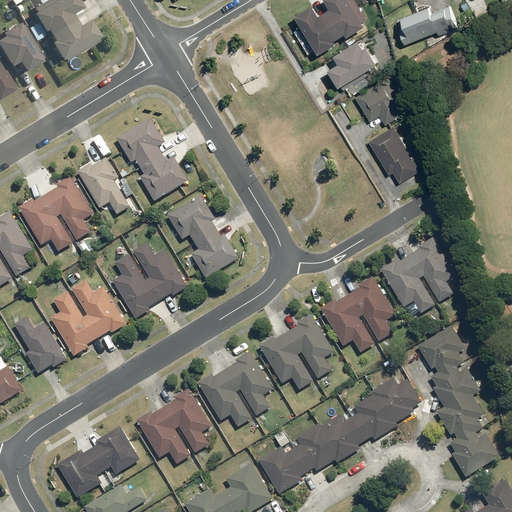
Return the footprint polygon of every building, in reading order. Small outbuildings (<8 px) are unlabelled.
[(39,11),(33,14),(42,31),(46,29),(52,40),(49,41),(59,59),(99,37),(87,16),(76,21),(72,13),(80,8),(75,0),(53,0),(52,0),(46,0),(36,6),(39,11)] [(357,0),(331,0),(335,7),(323,14),(318,5),(296,17),(300,23),(303,21),(321,54),(341,43),(339,40),(352,33),(353,35),(372,24),(357,0)] [(432,6),(406,17),(409,26),(403,28),(409,44),(441,31),(443,34),(461,27),(452,5),(434,12),(432,6)] [(18,61),(24,72),(41,62),(40,60),(43,59),(24,25),(21,27),(19,23),(1,32),(2,36),(0,37),(0,49),(9,65),(18,61)] [(344,63),(333,69),(344,86),(382,63),(372,46),(370,47),(364,39),(339,54),(344,63)] [(0,98),(14,90),(0,65),(0,98)] [(393,76),(359,96),(373,121),(383,115),(388,124),(410,112),(402,98),(404,97),(393,76)] [(158,203),(192,183),(176,156),(169,161),(161,146),(168,142),(154,119),(120,139),(135,165),(140,161),(148,175),(143,178),(158,203)] [(398,126),(373,141),(391,172),(394,171),(402,184),(424,171),(398,126)] [(96,164),(81,173),(103,209),(113,203),(120,216),(135,207),(119,181),(122,179),(110,158),(97,166),(96,164)] [(59,185),(61,188),(38,201),(37,199),(22,207),(45,246),(54,241),(61,253),(96,232),(88,220),(96,215),(73,177),(59,185)] [(227,235),(224,237),(215,223),(218,221),(203,196),(170,216),(186,241),(193,237),(200,249),(194,253),(210,279),(242,259),(227,235)] [(0,220),(0,221),(1,223),(0,223),(0,284),(2,288),(34,268),(27,257),(37,251),(13,213),(0,220)] [(458,275),(435,238),(422,246),(424,248),(400,263),(398,260),(384,269),(385,271),(407,308),(410,306),(416,316),(423,312),(424,313),(438,305),(423,279),(427,277),(442,302),(456,294),(448,281),(458,275)] [(125,274),(115,281),(139,320),(153,311),(151,307),(173,294),(175,296),(192,286),(185,275),(184,276),(167,250),(159,255),(152,242),(137,251),(153,277),(149,279),(134,254),(118,263),(125,274)] [(340,302),(338,299),(323,308),(346,347),(356,340),(363,353),(378,344),(362,317),(366,314),(382,341),(395,333),(388,320),(398,315),(375,277),(362,285),(363,288),(340,302)] [(115,334),(130,325),(107,287),(97,293),(88,280),(56,299),(64,312),(54,318),(78,357),(92,348),(91,346),(114,332),(115,334)] [(337,351),(314,314),(301,321),(303,324),(279,338),(277,336),(262,345),(285,384),(295,378),(302,389),(316,381),(301,354),(304,352),(320,379),(335,369),(328,357),(337,351)] [(56,369),(70,360),(45,319),(36,325),(31,316),(17,325),(32,350),(29,351),(42,373),(55,366),(56,369)] [(457,324),(421,345),(435,368),(437,367),(440,373),(434,377),(439,385),(435,387),(447,407),(440,411),(457,440),(453,443),(458,452),(454,454),(467,476),(502,455),(481,419),(488,415),(476,395),(484,391),(461,352),(471,347),(457,324)] [(0,349),(0,407),(27,391),(11,366),(2,371),(0,367),(0,352),(2,352),(0,349)] [(276,388),(254,350),(238,359),(239,362),(217,375),(216,372),(200,382),(223,421),(234,414),(241,426),(255,418),(239,392),(243,389),(259,415),(273,406),(266,394),(276,388)] [(284,446),(262,460),(283,493),(306,479),(304,476),(318,468),(320,471),(338,460),(339,463),(362,449),(360,445),(376,436),(379,441),(401,427),(399,423),(417,412),(415,408),(424,403),(410,379),(401,384),(399,382),(395,385),(392,380),(373,391),(375,395),(357,406),(358,407),(344,416),(342,414),(324,425),(322,423),(313,429),(314,431),(310,434),(308,431),(298,438),(302,444),(288,453),(284,446)] [(156,413),(154,409),(139,418),(162,458),(172,452),(178,463),(193,454),(178,429),(181,427),(197,452),(211,444),(204,432),(214,426),(191,387),(176,396),(178,400),(156,413)] [(87,453),(85,450),(61,465),(80,497),(104,483),(100,475),(115,466),(119,473),(143,459),(124,427),(101,441),(102,444),(87,453)] [(213,488),(187,504),(192,511),(244,511),(248,510),(249,511),(253,511),(275,498),(253,462),(229,477),(234,486),(218,496),(213,488)] [(511,511),(511,485),(508,478),(491,488),(496,497),(489,501),(491,505),(478,511),(475,506),(465,511),(511,511)] [(125,483),(86,506),(89,511),(130,511),(151,500),(143,486),(131,493),(125,483)]
